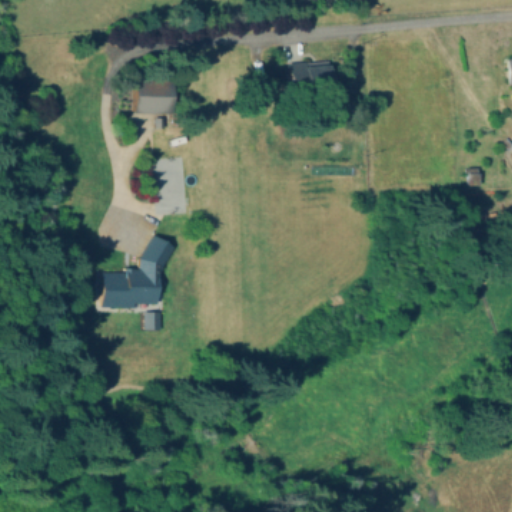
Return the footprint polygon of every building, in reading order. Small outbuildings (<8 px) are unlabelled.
[(511,55),(503,56),(504,82),(511,82),(511,55)] [(327,61),(330,91),(303,93),(302,85),(288,86),(286,63),(304,61),(304,63),(327,61)] [(170,79),(169,113),(132,112),(132,78),(170,79)] [(476,167),(477,184),(464,185),(464,167),(476,167)] [(160,265),(160,269),(156,269),(156,277),(155,277),(154,303),(131,303),(131,307),(98,306),(99,272),(122,272),(123,267),(131,267),(131,268),(137,268),(137,258),(151,234),(171,247),(160,265)] [(155,327),(155,310),(139,310),(139,327),(155,327)]
